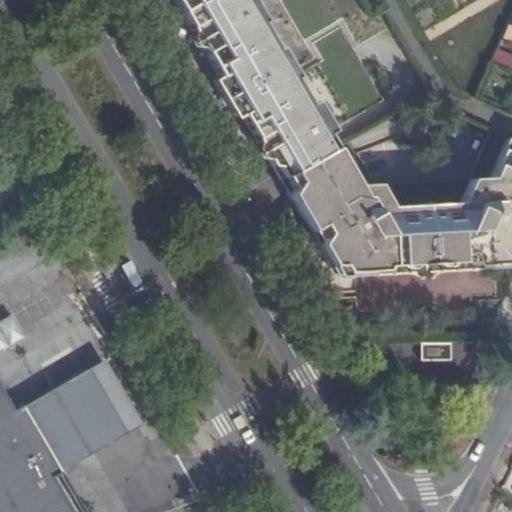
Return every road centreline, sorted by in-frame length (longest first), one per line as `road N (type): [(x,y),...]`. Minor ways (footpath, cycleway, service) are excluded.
road 1 (secondary): [(0,6),(286,511)]
road 2 (secondary): [(365,480),(84,0)]
road 3 (residential): [(482,458),(447,479),(365,480)]
